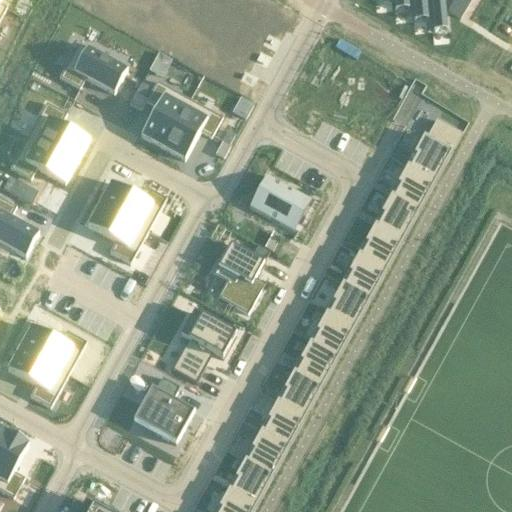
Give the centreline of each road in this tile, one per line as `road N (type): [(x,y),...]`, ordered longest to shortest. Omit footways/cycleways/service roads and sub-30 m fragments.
road 1 (residential): [(178,495),(347,200),(349,178)]
road 2 (residential): [(74,449),(212,203)]
road 3 (residential): [(212,203),(111,145),(51,246)]
road 4 (residential): [(257,125),(327,0)]
